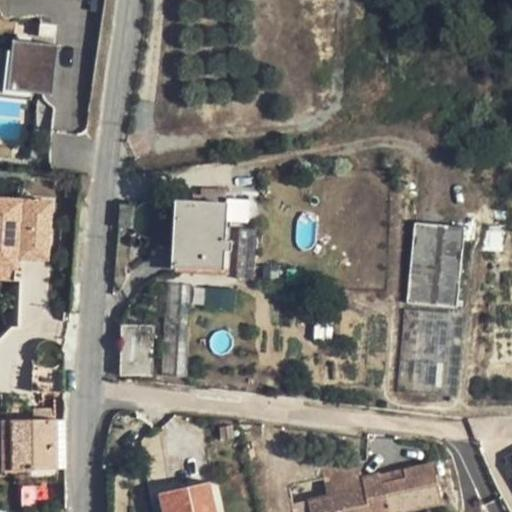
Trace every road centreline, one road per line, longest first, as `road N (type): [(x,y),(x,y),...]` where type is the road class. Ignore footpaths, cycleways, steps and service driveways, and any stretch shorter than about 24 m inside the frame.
road 1 (residential): [(84,379),(424,425),(453,437),(495,511)]
road 2 (unclassified): [(84,379),(125,0)]
road 3 (unclassified): [(81,511),(84,379)]
